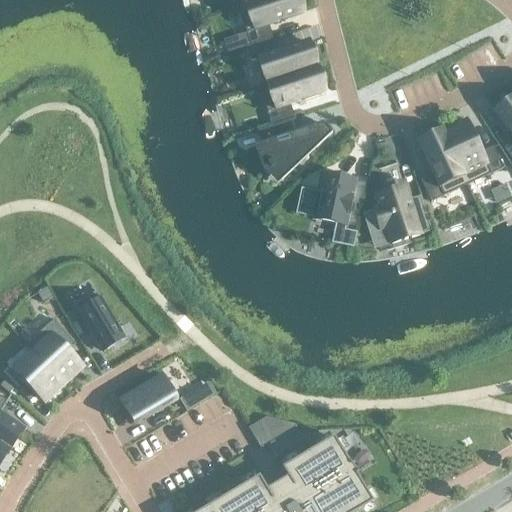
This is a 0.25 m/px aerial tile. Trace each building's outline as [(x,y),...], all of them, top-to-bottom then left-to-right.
[(259,0),(237,7),(250,46),(268,40),(272,39),(268,26),(302,15),(296,0),(259,0)] [(267,84),(315,68),(306,43),(273,54),(268,40),(250,46),(245,48),(250,61),(254,60),(262,86),(267,84)] [(323,94),(315,68),(267,84),(275,110),(266,113),(271,126),(293,119),(289,105),(323,94)] [(511,138),(511,95),(491,112),(511,138)] [(271,126),(257,131),(261,143),(254,146),(262,171),(276,186),(331,134),(322,124),(299,131),(294,118),(293,119),(271,126)] [(465,176),(488,165),(467,123),(445,133),(465,176)] [(465,176),(445,133),(443,128),(415,141),(438,189),(466,177),(465,176)] [(344,230),(354,181),(323,174),(319,193),(301,189),(295,214),(314,218),(313,220),(335,225),(331,244),(353,248),(356,233),(344,230)] [(380,209),(373,211),(379,230),(386,228),(391,244),(431,232),(423,207),(411,211),(408,201),(402,182),(384,188),(385,194),(376,197),(380,209)] [(37,294),(43,304),(53,298),(47,288),(37,294)] [(96,291),(74,305),(103,354),(126,341),(96,291)] [(74,311),(65,316),(71,325),(79,320),(74,311)] [(53,320),(25,346),(31,352),(64,389),(85,369),(65,347),(71,342),(53,320)] [(31,352),(10,370),(44,407),(64,389),(31,352)] [(162,375),(118,402),(133,428),(178,402),(162,375)] [(5,381),(0,386),(8,394),(13,389),(5,381)] [(180,400),(187,412),(201,403),(194,391),(180,400)] [(0,397),(0,443),(11,451),(25,430),(0,413),(0,411),(6,402),(0,397)] [(265,417),(248,429),(259,449),(297,426),(265,417)] [(259,478),(201,511),(360,511),(373,505),(358,479),(358,478),(357,477),(358,477),(357,476),(357,475),(358,475),(357,474),(356,475),(352,467),(353,467),(352,466),(351,466),(351,465),(350,465),(349,464),(349,465),(333,439),(281,470),(287,479),(266,491),(259,478)] [(0,443),(0,467),(11,451),(0,443)]
